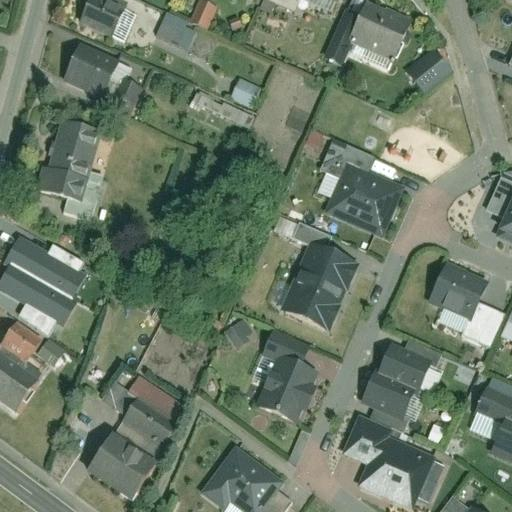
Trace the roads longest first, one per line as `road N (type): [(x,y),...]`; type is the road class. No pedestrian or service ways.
road 1 (residential): [(406,224),(311,446),(309,468),(355,511)]
road 2 (residential): [(451,0),(486,129),(479,152),(418,201),(406,224)]
road 3 (residential): [(33,0),(0,138)]
